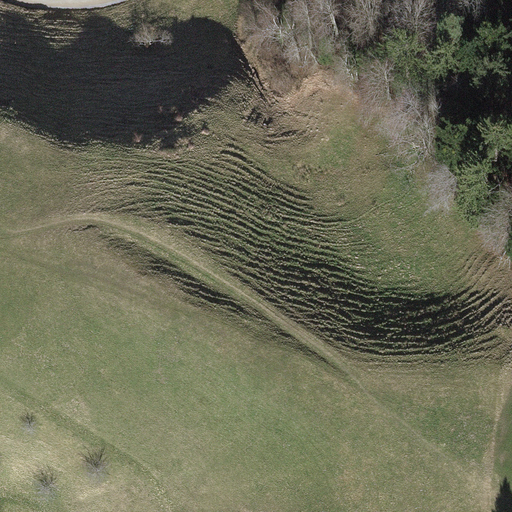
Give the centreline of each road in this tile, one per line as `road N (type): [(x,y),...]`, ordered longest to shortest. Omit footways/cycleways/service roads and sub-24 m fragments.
road 1 (track): [(0,234),(103,218),(164,241),(329,356)]
road 2 (track): [(163,511),(160,488),(0,375)]
